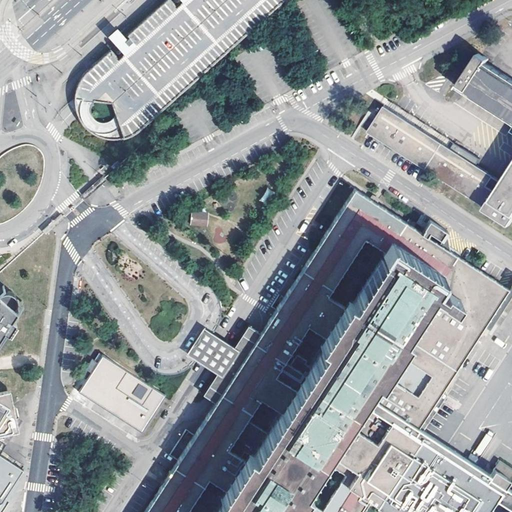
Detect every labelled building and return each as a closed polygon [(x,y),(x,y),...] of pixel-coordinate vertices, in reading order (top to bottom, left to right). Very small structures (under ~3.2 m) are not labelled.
[(118,59),(111,50),(97,62),(91,68),(88,71),(85,74),(83,76),(80,81),(77,86),(76,90),(75,95),(75,97),(75,98),(75,102),(75,106),(76,112),(78,116),(79,119),(81,121),(83,125),(86,129),(88,130),(95,135),(98,136),(103,138),(107,139),(112,140),(119,140),(124,139),(128,138),(131,136),(135,134),(138,133),(141,130),(285,0),(183,0),(177,6),(171,0),(165,0),(127,35),(123,39),(119,35),(116,31),(111,36),(113,39),(125,52),(118,59)] [(511,80),(486,64),(488,60),(479,54),(455,90),(511,128),(508,132),(511,134),(511,160),(499,181),(475,166),(480,159),(454,144),(449,150),(382,107),(366,133),(509,226),(511,220),(511,80)] [(118,161),(111,168),(114,172),(121,165),(120,163),(118,161)] [(511,511),(511,496),(503,491),(511,477),(511,474),(497,465),(488,479),(421,437),(420,438),(414,434),(507,290),(427,237),(430,233),(442,240),(448,232),(429,220),(420,233),(355,189),(328,230),(325,235),(314,252),(260,334),(248,326),(234,348),(217,373),(204,395),(215,403),(143,511),(362,511),(369,502),(384,511),(511,511)] [(61,212),(41,230),(43,233),(45,234),(50,230),(65,217),(63,215),(61,212)] [(190,226),(207,226),(207,212),(190,212),(190,226)] [(16,310),(0,295),(0,335),(4,330),(8,333),(16,321),(11,318),(16,310)] [(217,373),(234,348),(221,339),(212,333),(203,327),(194,341),(186,353),(196,359),(204,365),(217,373)] [(102,354),(79,390),(142,433),(166,395),(102,354)] [(0,433),(19,430),(10,390),(0,392),(0,433)] [(0,507),(24,471),(0,456),(0,507)]
